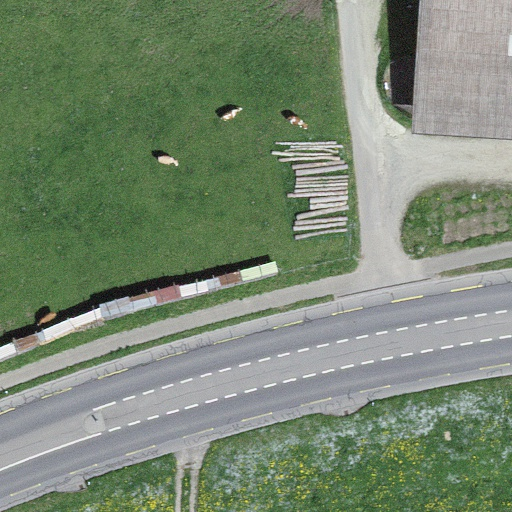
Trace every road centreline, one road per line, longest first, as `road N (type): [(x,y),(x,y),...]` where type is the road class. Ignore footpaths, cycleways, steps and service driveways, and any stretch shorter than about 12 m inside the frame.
road 1 (primary): [(0,463),(95,422),(394,340),(511,322)]
road 2 (track): [(352,0),(394,340)]
